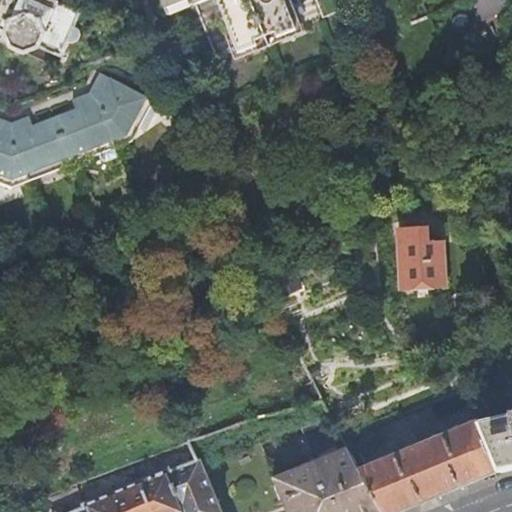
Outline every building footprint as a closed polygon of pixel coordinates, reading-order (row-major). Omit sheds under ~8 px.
[(0,0),(0,30),(3,32),(8,48),(22,53),(37,47),(59,56),(79,11),(53,0),(0,0)] [(159,0),(165,13),(190,3),(193,10),(214,2),(238,59),(256,52),(254,46),(274,39),(276,44),(295,36),(281,0),(159,0)] [(506,6),(504,0),(472,0),(478,15),(506,6)] [(0,176),(4,178),(116,133),(133,94),(89,77),(82,93),(66,99),(69,107),(27,124),(24,116),(7,122),(0,119),(0,176)] [(419,230),(396,231),(400,288),(442,286),(438,243),(420,244),(419,230)] [(462,388),(426,403),(433,421),(470,405),(462,388)] [(340,439),(327,414),(295,428),(310,463),(271,480),(283,511),(377,511),(356,469),(349,456),(340,439)] [(511,414),(478,422),(500,470),(511,466),(511,414)] [(478,422),(476,419),(356,469),(377,511),(398,511),(500,470),(478,422)] [(340,439),(349,456),(379,444),(372,426),(340,439)] [(107,497),(75,511),(218,511),(197,462),(167,475),(165,470),(115,493),(114,491),(112,489),(105,492),(107,497)]
